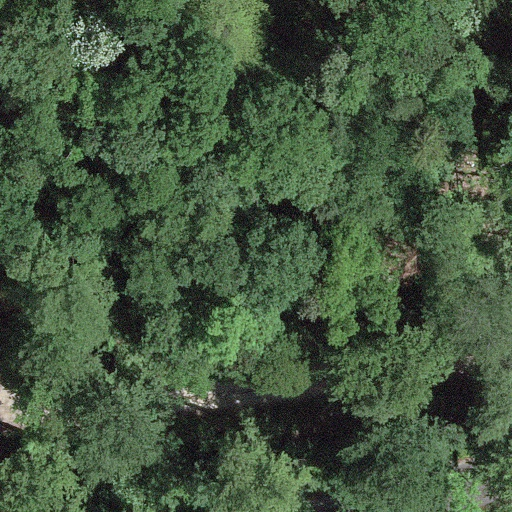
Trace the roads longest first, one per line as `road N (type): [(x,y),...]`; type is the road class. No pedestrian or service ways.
road 1 (track): [(0,413),(100,409),(511,359)]
road 2 (unclassified): [(511,473),(374,511)]
